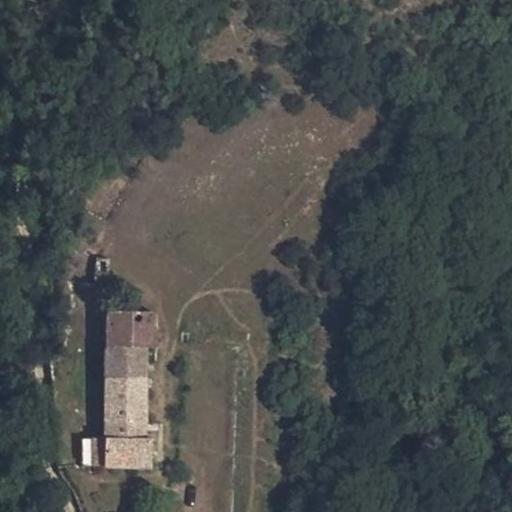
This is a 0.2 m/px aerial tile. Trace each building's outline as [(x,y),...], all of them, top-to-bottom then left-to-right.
[(114,275),(118,247),(106,245),(102,274),(114,275)] [(114,326),(113,384),(154,384),(154,352),(166,352),(166,324),(163,323),(163,306),(145,307),(145,302),(128,302),(128,307),(114,307),(114,326)] [(154,432),(154,384),(113,384),(114,386),(113,432),(154,432)] [(105,433),(104,458),(104,464),(113,464),(113,432),(105,433)] [(161,433),(154,433),(154,432),(113,432),(113,464),(161,463),(161,433)] [(82,438),(83,466),(97,465),(96,437),(82,438)]
